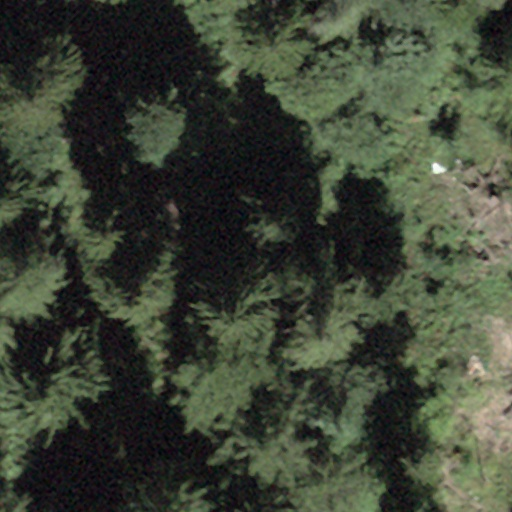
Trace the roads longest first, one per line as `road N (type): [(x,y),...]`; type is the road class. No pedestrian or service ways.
road 1 (track): [(32,511),(71,456),(188,166),(62,127),(0,143)]
road 2 (track): [(188,166),(311,0)]
